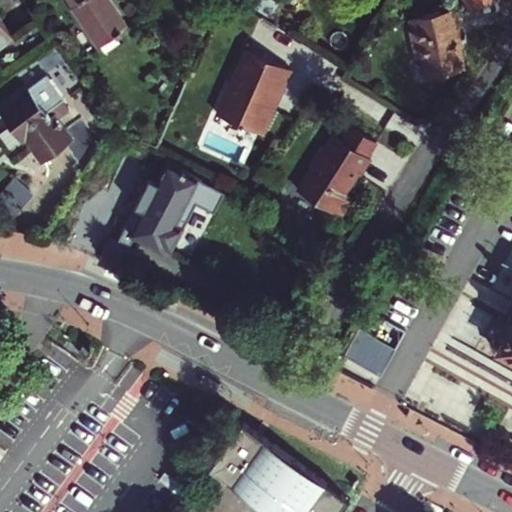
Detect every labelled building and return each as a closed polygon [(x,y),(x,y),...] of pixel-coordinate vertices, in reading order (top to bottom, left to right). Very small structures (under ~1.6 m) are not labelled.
[(68,0),(73,7),(72,8),(98,46),(128,26),(110,0),(68,0)] [(424,76),(464,69),(457,36),(461,35),(456,8),(410,17),(412,29),(409,29),(415,59),(420,58),(424,76)] [(0,44),(14,34),(0,14),(0,44)] [(294,69),(242,46),(213,112),(265,135),(294,69)] [(30,90),(18,99),(23,105),(35,97),(30,90)] [(18,99),(1,111),(22,140),(26,137),(43,160),(64,145),(83,172),(101,141),(83,117),(66,130),(55,115),(50,118),(35,97),(23,105),(18,99)] [(295,188),(339,216),(352,197),(345,192),(358,172),(360,173),(370,157),(367,155),(376,141),(348,123),(339,137),(331,132),(323,146),(320,144),(308,164),(310,165),(295,188)] [(170,247),(180,228),(173,225),(178,216),(183,206),(201,215),(216,187),(181,167),(180,168),(166,161),(162,168),(165,170),(162,176),(160,175),(156,181),(149,178),(117,238),(129,244),(134,234),(161,248),(163,244),(170,247)] [(0,199),(16,213),(35,191),(18,176),(0,197),(0,199)] [(178,216),(173,225),(180,228),(184,219),(178,216)] [(110,234),(99,255),(131,270),(141,250),(129,244),(117,238),(110,234)] [(383,323),(366,313),(343,354),(380,375),(396,347),(376,336),(383,323)] [(511,320),(499,324),(494,335),(498,349),(511,356),(511,320)] [(335,511),(345,498),(241,422),(208,466),(271,511),(335,511)]
